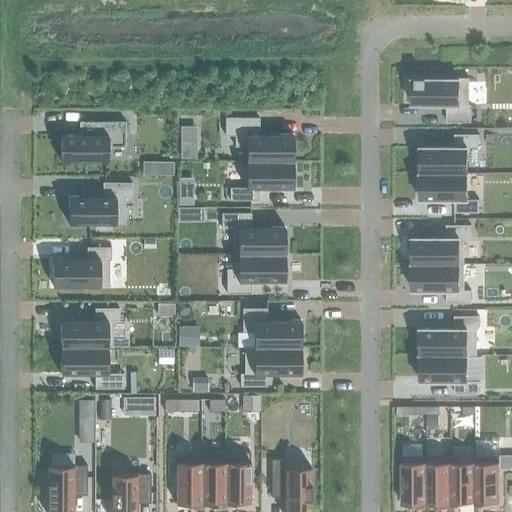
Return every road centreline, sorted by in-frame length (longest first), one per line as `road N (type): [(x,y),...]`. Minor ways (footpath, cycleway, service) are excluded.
road 1 (residential): [(511,28),(383,29),(368,49),(367,511)]
road 2 (residential): [(9,511),(7,111)]
